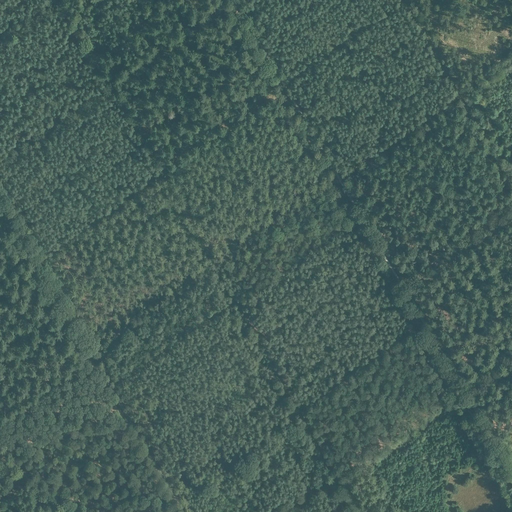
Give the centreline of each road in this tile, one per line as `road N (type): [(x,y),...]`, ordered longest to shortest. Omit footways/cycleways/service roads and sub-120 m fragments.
road 1 (track): [(511,58),(217,265)]
road 2 (track): [(511,178),(405,0)]
road 3 (track): [(183,511),(91,354)]
road 4 (track): [(0,201),(91,354)]
road 5 (track): [(217,265),(91,354)]
